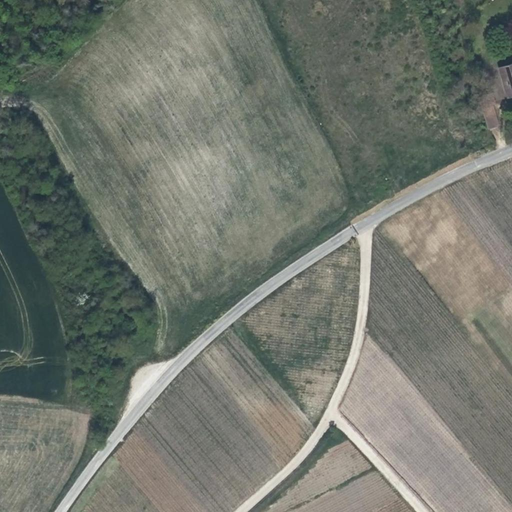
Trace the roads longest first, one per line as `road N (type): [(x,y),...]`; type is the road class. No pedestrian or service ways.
road 1 (tertiary): [(511,149),(358,227),(269,284),(192,353),(61,511)]
road 2 (track): [(366,223),(366,280),(337,404),(318,436),(241,511)]
road 3 (track): [(335,408),(426,511)]
